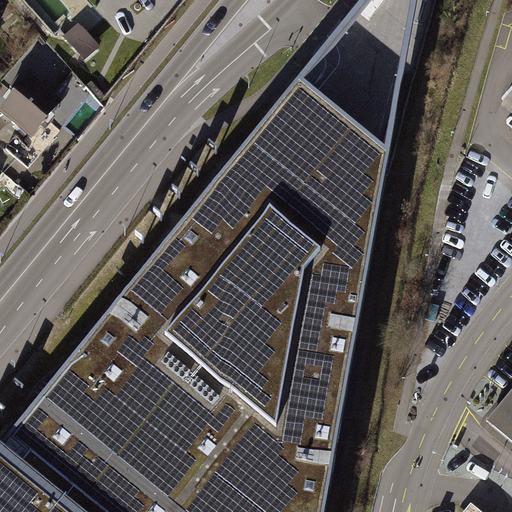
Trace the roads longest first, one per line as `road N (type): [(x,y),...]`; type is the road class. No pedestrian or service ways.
road 1 (primary): [(0,312),(156,116)]
road 2 (unclassified): [(511,295),(449,382),(400,511)]
road 3 (unknown): [(139,373),(186,388),(246,438),(264,461),(274,511)]
road 4 (unknown): [(84,511),(48,475),(55,456),(113,381),(139,373)]
road 5 (primary): [(156,116),(293,0)]
road 6 (primary): [(233,0),(156,116)]
